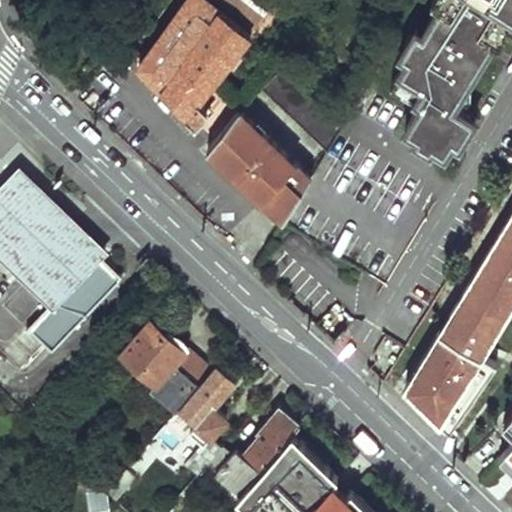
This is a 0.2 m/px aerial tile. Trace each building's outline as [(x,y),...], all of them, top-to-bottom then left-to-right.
[(269,8),(258,0),(185,0),(137,64),(193,121),(207,108),(198,98),(269,8)] [(511,0),(433,0),(433,2),(439,5),(425,28),(419,25),(402,51),(408,55),(392,81),(422,100),(407,125),(417,132),(415,136),(432,146),(434,143),(446,150),(454,137),(461,141),(478,112),(458,100),(495,39),(501,42),(511,23),(511,0)] [(284,61),(262,86),(327,149),(348,117),(284,61)] [(261,196),(295,159),(239,105),(205,144),(261,196)] [(0,173),(0,254),(48,301),(99,248),(107,241),(17,156),(0,173)] [(310,173),(295,159),(261,196),(283,216),(310,173)] [(485,358),(511,312),(511,217),(404,391),(450,437),(495,367),(485,358)] [(124,272),(99,248),(48,301),(28,322),(53,346),(124,272)] [(172,411),(210,367),(171,334),(166,338),(146,320),(117,353),(151,383),(146,388),(172,411)] [(234,378),(215,362),(210,367),(172,411),(156,429),(177,448),(186,438),(172,426),(185,411),(189,414),(181,423),(200,439),(184,459),(196,469),(205,459),(221,438),(212,430),(223,416),(210,404),(234,378)] [(63,390),(53,382),(37,400),(46,409),(63,390)] [(236,442),(232,446),(221,438),(205,459),(222,474),(240,489),(291,430),(299,421),(279,403),(261,425),(262,427),(245,448),(236,442)] [(511,419),(503,429),(511,437),(511,450),(502,461),(511,470),(511,419)] [(291,430),(240,489),(264,511),(377,511),(350,486),(345,492),(331,479),(328,476),(334,471),(324,461),(318,467),(299,448),(304,442),(291,430)] [(324,461),(304,442),(299,448),(318,467),(324,461)] [(108,491),(85,469),(89,511),(110,508),(108,491)] [(126,469),(107,489),(117,497),(135,477),(126,469)] [(331,479),(337,474),(334,471),(328,476),(331,479)] [(240,489),(222,474),(213,484),(231,500),(240,489)]
